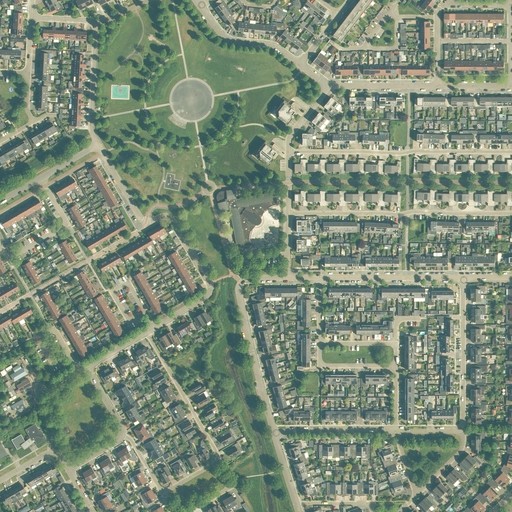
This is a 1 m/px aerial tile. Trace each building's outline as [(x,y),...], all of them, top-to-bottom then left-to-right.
[(13,6),(13,10),(21,10),(21,6),(18,6),(17,3),(24,0),(23,0),(13,0),(14,2),(12,3),(13,6)] [(86,7),(82,0),(78,0),(73,0),(72,1),(76,8),(79,7),(80,10),(86,7)] [(215,8),(218,13),(227,6),(224,1),(222,0),(218,0),(215,3),(217,6),(215,8)] [(355,7),(351,12),(359,18),(368,6),(360,0),(359,0),(357,4),(354,5),(355,7)] [(302,8),(306,11),(311,4),(307,1),(306,2),(304,1),(299,4),(302,7),(302,8)] [(57,2),(48,6),(51,12),(56,9),(58,12),(63,9),(60,4),(58,5),(57,2)] [(431,8),(424,2),(422,5),(419,3),(416,7),(422,12),(424,9),(427,12),(431,8)] [(306,11),(310,15),(316,8),(311,4),(306,11)] [(218,13),(221,17),(230,10),(227,6),(218,13)] [(274,8),(284,17),(286,14),(276,6),(274,8)] [(310,15),(315,18),(320,11),(316,8),(310,15)] [(14,15),(14,18),(22,19),(23,13),(18,13),(19,10),(11,10),(10,15),(14,15)] [(221,17),(224,21),(234,14),(236,13),(234,11),(232,13),(230,10),(221,17)] [(326,20),(322,17),(324,14),(320,11),(315,18),(313,20),(317,23),(319,22),(322,24),(326,20)] [(345,19),(342,24),(350,30),(359,18),(351,12),(347,17),(345,17),(345,19)] [(229,25),(232,29),(235,23),(234,21),(235,20),(231,16),(234,14),(224,21),(228,26),(229,25)] [(276,33),(278,34),(281,27),(282,24),(277,23),(271,22),(271,26),(270,34),(275,35),(276,33)] [(237,31),(243,32),(244,23),(238,23),(238,24),(235,23),(232,29),(238,30),(237,31)] [(350,30),(342,24),(338,29),(336,29),(336,31),(332,36),(340,42),(350,30)] [(280,37),(284,40),(289,33),(285,30),(281,27),(278,34),(281,35),(280,37)] [(22,30),(10,29),(10,37),(15,37),(15,38),(17,38),(17,35),(21,35),(22,30)] [(42,39),(48,39),(48,30),(43,30),(43,34),(40,34),(39,41),(42,41),(42,39)] [(81,32),(80,41),(86,41),(85,44),(89,44),(89,37),(86,37),(86,32),(81,32)] [(284,40),(288,43),(294,37),(289,33),(284,40)] [(288,43),(293,47),(298,40),(294,37),(288,43)] [(298,40),(293,47),(297,50),(299,47),(302,50),(307,44),(299,38),(298,40)] [(15,51),(15,60),(20,60),(20,57),(24,57),(24,50),(20,50),(20,51),(15,51)] [(37,57),(37,58),(49,59),(49,53),(51,54),(52,50),(41,50),(40,57),(37,57)] [(74,55),(74,60),(83,61),(83,55),(79,55),(79,52),(72,52),(72,55),(74,55)] [(317,65),(323,58),(324,56),(320,53),(318,55),(313,62),(317,65)] [(321,69),(327,61),(328,59),(324,56),(323,58),(317,65),(321,69)] [(327,70),(331,73),(334,63),(331,61),(329,63),(327,61),(321,69),(326,72),(327,70)] [(337,63),(334,63),(331,73),(335,73),(335,75),(341,75),(341,66),(337,66),(337,63)] [(390,63),(390,75),(396,75),(396,73),(399,73),(399,63),(390,63)] [(407,63),(399,63),(399,73),(402,73),(402,75),(407,75),(407,66),(407,63)] [(357,73),(360,73),(360,66),(351,66),(351,75),(357,75),(357,73)] [(363,75),(368,75),(368,66),(360,66),(360,73),(363,73),(363,75)] [(43,80),(43,83),(50,84),(50,81),(51,81),(51,75),(48,75),(39,75),(39,80),(43,80)] [(68,90),(70,90),(77,91),(77,88),(81,88),(82,82),(73,82),(69,81),(68,90)] [(39,86),(39,92),(47,92),(48,87),(51,87),(51,84),(50,84),(43,83),(43,86),(39,86)] [(72,93),(72,99),(81,99),(81,94),(77,93),(77,91),(70,90),(70,93),(72,93)] [(330,98),(327,102),(335,109),(338,104),(340,106),(342,104),(342,98),(339,98),(336,102),(330,98)] [(355,106),(355,98),(349,98),(349,102),(346,102),(346,108),(349,108),(349,109),(355,109),(355,106)] [(371,98),(365,98),(366,106),(371,106),(371,108),(374,108),(374,102),(371,102),(371,98)] [(379,106),(385,106),(385,98),(379,98),(379,102),(376,102),(376,108),(379,108),(379,106)] [(401,98),(396,98),(395,106),(399,106),(399,108),(404,108),(404,102),(401,102),(401,98)] [(414,107),(423,107),(423,98),(417,98),(417,100),(414,100),(414,107)] [(440,107),(449,107),(449,100),(446,100),(446,98),(440,98),(440,107)] [(449,107),(457,107),(457,98),(451,98),(451,100),(449,100),(449,107)] [(468,109),(477,109),(477,100),(474,100),(474,98),(468,98),(468,107),(468,109)] [(477,100),(477,109),(486,109),(486,107),(486,98),(480,98),(480,100),(477,100)] [(270,114),(276,119),(277,117),(287,125),(292,118),(290,117),(294,112),(289,107),(291,106),(288,104),(284,100),(276,110),(274,108),(270,114)] [(47,103),(38,102),(38,108),(38,111),(48,112),(48,109),(49,109),(49,103),(47,103)] [(335,109),(327,102),(323,107),(328,111),(326,113),(331,117),(335,113),(333,111),(335,109)] [(318,113),(315,117),(323,124),(326,119),(328,121),(330,118),(325,114),(324,117),(318,113)] [(323,124),(315,117),(311,122),(316,126),(314,128),(319,132),(321,130),(319,128),(323,124)] [(80,121),(71,120),(71,126),(69,126),(68,129),(75,129),(75,126),(79,126),(80,121)] [(53,124),(48,126),(52,134),(57,131),(58,133),(60,131),(57,126),(55,127),(53,124)] [(45,127),(43,128),(48,136),(52,134),(48,126),(46,128),(45,127)] [(42,130),(39,131),(44,139),(48,136),(43,128),(41,129),(42,130)] [(302,134),(302,140),(312,140),(312,139),(312,137),(316,135),(316,132),(311,128),(308,131),(308,134),(302,134)] [(417,142),(423,142),(423,133),(423,130),(418,130),(417,133),(414,132),(414,139),(417,140),(417,142)] [(39,131),(35,134),(39,142),(44,139),(39,131)] [(368,144),(368,135),(368,131),(365,131),(365,132),(359,131),(359,139),(362,139),(362,143),(368,144)] [(468,131),(468,143),(474,143),(474,141),(477,141),(477,134),(477,131),(468,131)] [(388,140),(388,133),(385,133),(379,132),(379,135),(378,144),(384,145),(385,140),(388,140)] [(349,133),(349,143),(355,143),(355,139),(358,139),(358,133),(349,133)] [(39,142),(35,134),(30,137),(28,139),(33,147),(35,146),(35,144),(39,142)] [(445,141),(448,141),(449,134),(440,134),(439,143),(445,143),(445,141)] [(452,143),(457,143),(457,134),(449,134),(448,141),(452,141),(452,143)] [(486,134),(477,134),(477,141),(480,141),(480,143),(486,143),(486,134)] [(332,143),(338,143),(338,135),(329,135),(329,141),(332,141),(332,143)] [(23,141),(19,143),(23,151),(28,148),(29,150),(31,148),(26,139),(24,141),(23,141)] [(251,155),(257,160),(258,158),(268,166),(273,159),(272,158),(276,152),(270,148),(272,146),(265,141),(257,151),(256,149),(251,155)] [(19,143),(14,146),(19,154),(23,151),(19,143)] [(14,146),(10,149),(14,156),(19,154),(14,146)] [(10,149),(6,151),(10,159),(14,156),(10,149)] [(6,151),(1,154),(5,161),(10,159),(6,151)] [(417,171),(423,171),(424,164),(418,163),(418,159),(414,159),(413,174),(417,174),(417,171)] [(300,175),(304,175),(304,160),(300,160),(300,164),(294,164),(294,172),(300,172),(300,175)] [(307,172),(313,172),(313,164),(307,164),(307,160),(304,160),(304,175),(307,175),(307,172)] [(319,175),(323,175),(323,160),(320,160),(320,164),(313,164),(313,172),(319,172),(319,175)] [(326,172),(333,172),(333,164),(326,164),(326,160),(323,160),(323,175),(326,175),(326,172)] [(339,175),(342,175),(342,160),(339,160),(339,164),(333,164),(333,172),(339,172),(339,175)] [(346,172),(352,172),(352,164),(346,164),(346,160),(342,160),(342,175),(346,175),(346,172)] [(358,175),(361,175),(362,160),(358,160),(358,164),(352,164),(352,172),(358,172),(358,175)] [(365,172),(371,172),(372,165),(365,164),(366,160),(362,160),(361,175),(365,175),(365,172)] [(429,174),(433,175),(434,160),(430,160),(430,164),(424,164),(423,171),(429,171),(429,174)] [(437,172),(443,172),(443,164),(437,164),(437,160),(434,160),(433,175),(437,175),(437,172)] [(449,175),(453,175),(453,160),(449,160),(449,164),(443,164),(443,172),(449,172),(449,175)] [(456,172),(462,172),(462,164),(456,164),(456,160),(453,160),(453,175),(456,175),(456,172)] [(469,175),(472,175),(472,160),(469,160),(469,164),(462,164),(462,172),(469,172),(469,175)] [(475,172),(482,172),(482,164),(475,164),(475,160),(472,160),(472,175),(475,175),(475,172)] [(488,175),(491,175),(491,160),(488,160),(488,164),(482,164),(482,172),(488,172),(488,175)] [(495,172),(501,172),(501,164),(495,164),(495,160),(491,160),(491,175),(495,175),(495,172)] [(507,175),(510,175),(510,160),(507,160),(507,164),(501,164),(501,172),(507,172),(507,175)] [(377,176),(381,176),(381,161),(378,161),(378,165),(372,165),(371,172),(377,173),(377,176)] [(384,173),(390,173),(391,166),(385,165),(385,161),(381,161),(381,176),(384,176),(384,173)] [(391,166),(390,173),(396,174),(396,177),(400,177),(401,162),(397,162),(397,166),(391,166)] [(87,167),(88,170),(90,173),(86,175),(87,177),(98,171),(96,166),(94,167),(92,164),(87,167)] [(92,177),(94,180),(101,175),(98,171),(87,177),(88,179),(92,177)] [(92,184),(93,186),(104,180),(101,175),(94,180),(95,182),(92,184)] [(73,179),(68,182),(76,195),(77,196),(79,195),(77,191),(77,192),(75,188),(78,186),(73,179)] [(97,186),(99,189),(107,185),(104,180),(93,186),(94,188),(97,186)] [(68,182),(64,184),(68,192),(71,190),(73,194),(75,196),(76,195),(68,182)] [(64,184),(59,187),(66,198),(68,197),(66,193),(68,192),(64,184)] [(97,194),(98,196),(109,189),(107,185),(99,189),(101,192),(97,194)] [(66,198),(59,187),(54,190),(59,197),(62,196),(64,199),(66,198)] [(103,196),(104,198),(112,194),(109,189),(98,196),(99,198),(103,196)] [(417,200),(423,200),(424,193),(418,192),(418,189),(414,189),(413,204),(417,204),(417,200)] [(250,247),(249,246),(250,246),(251,245),(251,244),(252,243),(251,243),(251,242),(251,241),(250,241),(249,241),(249,239),(249,238),(249,236),(249,234),(249,233),(250,231),(250,230),(251,228),(252,227),(252,226),(253,224),(254,225),(255,225),(256,225),(257,225),(258,225),(259,224),(260,224),(260,223),(261,222),(261,221),(261,220),(261,219),(261,218),(260,218),(260,217),(259,216),(260,215),(261,214),(262,213),(263,211),(264,210),(266,209),(267,209),(268,208),(269,207),(271,206),(272,206),(276,205),(276,196),(272,197),(271,193),(236,200),(235,190),(225,191),(225,192),(224,191),(223,191),(222,191),(221,191),(220,192),(219,192),(218,193),(217,194),(217,195),(216,196),(216,197),(216,198),(216,199),(216,200),(217,201),(218,202),(218,203),(217,203),(220,212),(221,212),(220,212),(229,209),(236,244),(240,244),(241,248),(250,247)] [(429,205),(433,205),(434,190),(430,190),(430,193),(424,193),(423,200),(430,200),(429,205)] [(436,201),(443,201),(443,194),(437,193),(437,190),(434,190),(433,205),(436,205),(436,201)] [(300,206),(304,206),(304,191),(300,191),(300,194),(294,194),(294,202),(300,202),(300,206)] [(307,202),(313,202),(313,194),(307,194),(307,191),(304,191),(304,206),(307,206),(307,202)] [(320,206),(323,206),(323,191),(319,191),(319,194),(313,194),(313,202),(320,202),(320,206)] [(326,202),(333,202),(333,194),(326,194),(326,191),(323,191),(323,206),(326,206),(326,202)] [(339,206),(342,206),(342,191),(339,191),(339,194),(333,194),(333,202),(339,202),(339,206)] [(346,202),(352,202),(352,194),(346,194),(346,191),(342,191),(342,206),(346,206),(346,202)] [(358,206),(361,206),(361,191),(358,191),(358,194),(352,194),(352,202),(358,202),(358,206)] [(365,202),(371,202),(371,194),(365,194),(365,191),(361,191),(361,206),(365,206),(365,202)] [(377,206),(380,206),(381,191),(377,191),(377,194),(371,194),(371,202),(377,202),(377,206)] [(384,202),(390,202),(391,195),(385,194),(385,191),(381,191),(380,206),(384,206),(384,202)] [(449,206),(452,206),(453,191),(449,191),(449,194),(443,194),(443,201),(449,201),(449,206)] [(456,202),(462,202),(462,194),(456,194),(456,191),(453,191),(452,206),(456,206),(456,202)] [(469,206),(472,206),(472,191),(469,191),(469,194),(462,194),(462,202),(469,202),(469,206)] [(475,202),(482,202),(482,194),(475,194),(475,191),(472,191),(472,206),(475,206),(475,202)] [(488,206),(491,206),(491,191),(488,191),(488,194),(482,194),(482,202),(488,202),(488,206)] [(495,202),(501,202),(501,194),(495,194),(495,191),(491,191),(491,206),(495,206),(495,202)] [(507,206),(510,206),(510,191),(507,191),(507,194),(501,194),(501,202),(507,202),(507,206)] [(391,195),(390,202),(396,202),(396,207),(400,207),(401,192),(397,192),(397,195),(391,195)] [(102,203),(104,205),(115,199),(112,194),(104,198),(106,201),(102,203)] [(38,199),(33,202),(40,213),(42,212),(40,208),(43,207),(38,199)] [(115,199),(104,205),(105,207),(108,205),(110,208),(118,203),(115,199)] [(33,202),(29,205),(33,212),(36,211),(38,214),(40,213),(33,202)] [(29,205),(24,207),(31,219),(33,217),(30,214),(33,212),(29,205)] [(67,210),(70,215),(77,210),(75,205),(67,210)] [(24,207),(19,210),(24,218),(26,216),(29,220),(31,219),(24,207)] [(19,210),(15,213),(21,224),(23,223),(21,219),(24,218),(19,210)] [(70,215),(73,219),(80,215),(77,210),(70,215)] [(15,213),(10,216),(14,223),(17,222),(19,225),(21,224),(15,213)] [(73,219),(75,224),(83,219),(80,215),(73,219)] [(10,216),(5,218),(12,229),(14,228),(12,225),(14,223),(10,216)] [(12,229),(5,218),(1,221),(5,229),(8,227),(10,231),(12,229)] [(116,219),(115,219),(122,230),(127,227),(122,220),(119,221),(117,218),(116,219)] [(83,219),(75,224),(78,229),(86,224),(83,219)] [(115,224),(113,225),(117,233),(122,230),(115,219),(113,220),(115,224)] [(436,231),(437,222),(431,221),(431,223),(428,223),(428,234),(436,234),(436,231)] [(323,232),(328,232),(328,222),(323,222),(323,227),(320,227),(319,234),(323,234),(323,232)] [(350,222),(350,232),(356,232),(356,234),(359,234),(359,223),(356,223),(356,222),(350,222)] [(454,222),(453,232),(459,233),(459,234),(462,234),(462,228),(459,228),(459,223),(454,222)] [(473,232),(472,232),(472,222),(467,222),(467,227),(464,227),(464,234),(466,234),(466,235),(473,235),(473,232)] [(498,234),(498,224),(495,224),(495,222),(489,222),(489,232),(495,232),(495,234),(498,234)] [(108,223),(106,225),(113,236),(117,233),(113,225),(110,227),(108,223)] [(364,232),(369,233),(370,223),(364,223),(364,227),(361,227),(361,234),(364,234),(364,232)] [(392,224),(392,234),(397,234),(397,236),(400,236),(401,229),(398,229),(398,224),(392,224)] [(106,229),(103,231),(108,238),(113,236),(106,225),(104,226),(106,229)] [(162,225),(157,228),(163,239),(165,238),(165,237),(163,234),(166,233),(162,225)] [(296,226),(296,232),(301,232),(303,232),(303,235),(311,235),(311,230),(310,230),(310,226),(306,226),(296,226)] [(157,228),(152,231),(156,238),(159,237),(161,240),(163,239),(157,228)] [(99,229),(97,230),(103,241),(108,238),(103,231),(101,232),(99,229)] [(97,235),(94,236),(99,244),(103,241),(97,230),(95,231),(97,235)] [(148,235),(154,244),(156,243),(154,240),(156,238),(152,231),(147,233),(148,235)] [(89,234),(87,235),(94,247),(99,244),(94,236),(91,238),(89,234)] [(94,247),(87,235),(85,237),(87,240),(85,242),(86,244),(89,249),(94,247)] [(148,235),(144,238),(150,249),(152,248),(150,244),(153,243),(154,244),(148,235)] [(296,240),(296,246),(311,246),(311,245),(310,245),(310,240),(311,240),(311,237),(303,237),(303,240),(296,240)] [(144,238),(139,241),(144,248),(146,247),(148,250),(150,249),(144,238)] [(58,245),(61,250),(69,245),(66,240),(58,245)] [(139,241),(135,243),(141,255),(143,253),(141,250),(144,248),(139,241)] [(135,243),(130,246),(134,254),(137,252),(139,256),(141,255),(135,243)] [(61,250),(64,254),(71,250),(69,245),(61,250)] [(130,246),(125,249),(132,260),(134,259),(132,255),(134,254),(130,246)] [(311,246),(296,246),(296,251),(303,251),(303,254),(309,255),(309,249),(306,248),(306,246),(311,246)] [(132,260),(125,249),(120,252),(125,259),(128,258),(130,261),(132,260)] [(64,254),(66,259),(74,254),(71,250),(64,254)] [(166,261),(168,263),(179,256),(176,251),(168,256),(170,259),(166,261)] [(448,257),(442,257),(442,266),(448,266),(448,261),(451,261),(451,251),(448,251),(448,257)] [(420,266),(420,257),(420,253),(411,253),(411,256),(410,257),(410,261),(411,262),(411,264),(414,264),(414,266),(420,266)] [(74,254),(66,259),(69,264),(77,259),(74,254)] [(117,254),(112,257),(117,264),(121,261),(117,254)] [(352,255),(352,258),(352,266),(357,266),(357,262),(360,262),(360,254),(357,254),(357,255),(352,255)] [(392,258),(392,266),(398,266),(398,262),(401,262),(401,254),(398,254),(398,258),(392,258)] [(365,266),(371,266),(371,258),(371,255),(365,255),(365,256),(362,256),(362,262),(365,262),(365,266)] [(455,266),(461,266),(461,257),(456,257),(456,255),(452,255),(452,261),(455,261),(455,266)] [(489,257),(489,266),(495,266),(495,261),(498,261),(498,259),(498,255),(495,255),(495,257),(489,257)] [(181,261),(179,256),(168,263),(169,265),(172,263),(174,265),(181,261)] [(311,256),(303,256),(303,259),(300,259),(300,265),(305,265),(305,266),(309,266),(309,265),(311,265),(311,256)] [(321,262),(324,262),(324,266),(330,266),(330,258),(330,256),(324,256),(321,256),(321,262)] [(112,257),(108,259),(112,267),(117,264),(112,257)] [(108,259),(103,262),(107,270),(112,267),(108,259)] [(22,266),(25,271),(32,266),(30,261),(27,263),(22,266)] [(172,270),(173,272),(184,266),(181,261),(174,265),(175,268),(172,270)] [(107,270),(103,262),(98,265),(102,272),(107,270)] [(25,271),(27,275),(35,271),(32,266),(25,271)] [(178,272),(179,275),(187,270),(184,266),(173,272),(174,274),(178,272)] [(177,279),(178,281),(189,275),(187,270),(179,275),(181,277),(177,279)] [(27,275),(30,280),(38,276),(35,271),(27,275)] [(76,275),(79,280),(86,275),(83,271),(76,275)] [(133,276),(136,281),(147,274),(146,272),(143,274),(141,272),(133,276)] [(136,281),(139,286),(147,281),(145,278),(148,276),(147,274),(136,281)] [(79,280),(81,284),(89,280),(86,275),(79,280)] [(183,281),(185,284),(192,280),(189,275),(178,281),(180,283),(183,281)] [(38,276),(30,280),(33,285),(41,280),(38,276)] [(81,284),(84,289),(92,285),(89,280),(81,284)] [(183,289),(184,291),(195,284),(192,280),(185,284),(186,287),(183,289)] [(139,286),(142,290),(153,284),(152,282),(148,284),(147,281),(139,286)] [(15,282),(10,285),(14,293),(19,290),(15,282)] [(142,290),(144,295),(152,290),(150,288),(154,286),(153,284),(142,290)] [(198,289),(195,284),(184,291),(185,293),(188,291),(190,293),(193,292),(195,290),(198,289)] [(10,285),(5,288),(10,296),(14,293),(10,285)] [(84,289),(87,294),(94,289),(92,285),(84,289)] [(471,289),(471,295),(481,295),(481,292),(485,292),(485,286),(477,286),(477,289),(471,289)] [(252,301),(258,300),(264,299),(264,297),(264,289),(264,287),(259,287),(259,295),(251,297),(252,301)] [(297,287),(296,289),(297,289),(297,298),(296,298),(297,300),(301,300),(309,300),(311,300),(311,295),(302,295),(302,287),(297,287)] [(5,288),(1,291),(5,298),(10,296),(5,288)] [(94,289),(87,294),(90,299),(97,294),(94,289)] [(330,298),(334,298),(334,289),(328,289),(328,294),(325,294),(325,300),(330,300),(330,298)] [(366,289),(366,298),(371,298),(371,300),(375,300),(375,294),(372,294),(372,289),(366,289)] [(387,300),(387,298),(387,289),(381,289),(381,294),(378,294),(378,300),(387,300)] [(424,303),(428,303),(428,298),(428,294),(424,294),(424,289),(419,289),(419,298),(424,298),(424,303)] [(144,295),(147,300),(158,293),(157,291),(154,293),(152,290),(144,295)] [(428,298),(428,303),(428,305),(433,305),(433,300),(436,300),(436,291),(431,291),(431,298),(428,298)] [(453,291),(447,291),(447,300),(453,300),(453,304),(456,304),(456,298),(453,298),(453,291)] [(40,296),(42,301),(50,297),(47,292),(40,296)] [(147,300),(150,304),(157,300),(156,297),(159,295),(158,293),(147,300)] [(93,306),(104,300),(101,295),(94,299),(96,302),(89,306),(91,307),(93,306)] [(481,295),(471,295),(471,301),(477,301),(477,304),(483,304),(486,304),(486,300),(485,299),(483,298),(481,298),(481,295)] [(42,301),(45,306),(53,301),(50,297),(42,301)] [(253,310),(254,310),(263,308),(262,308),(261,303),(261,302),(264,302),(264,299),(258,300),(259,303),(252,304),(253,310)] [(98,306),(99,309),(107,304),(104,300),(93,306),(94,308),(98,306)] [(150,304),(153,309),(164,302),(162,300),(159,302),(157,300),(150,304)] [(45,306),(48,310),(55,306),(53,301),(45,306)] [(164,302),(153,309),(155,314),(163,309),(161,306),(165,304),(164,302)] [(99,309),(101,311),(98,313),(99,315),(110,309),(107,304),(99,309)] [(28,306),(23,308),(28,316),(33,313),(28,306)] [(48,310),(50,315),(58,311),(55,306),(48,310)] [(471,309),(471,315),(481,315),(481,311),(484,311),(484,309),(486,309),(486,306),(477,306),(477,309),(471,309)] [(23,308),(19,311),(23,319),(28,316),(23,308)] [(103,315),(105,318),(112,314),(110,309),(99,315),(100,317),(103,315)] [(19,311),(14,314),(18,321),(23,319),(19,311)] [(58,311),(50,315),(53,320),(61,315),(58,311)] [(205,312),(199,315),(204,324),(210,321),(211,322),(213,321),(209,314),(207,316),(205,312)] [(8,314),(4,317),(8,325),(12,322),(13,322),(9,317),(10,316),(8,314)] [(14,314),(10,316),(9,317),(13,322),(12,322),(14,324),(18,321),(14,314)] [(106,321),(103,323),(104,325),(115,318),(112,314),(105,318),(106,321)] [(62,324),(73,318),(72,316),(68,318),(67,315),(59,319),(62,324)] [(204,324),(199,315),(194,318),(196,322),(194,323),(198,331),(202,329),(200,326),(204,324)] [(481,315),(471,315),(471,321),(477,321),(477,324),(484,324),(484,315),(481,315)] [(437,317),(437,320),(439,320),(439,322),(444,322),(444,325),(453,325),(453,320),(451,320),(446,320),(446,317),(437,317)] [(62,324),(65,329),(72,324),(71,322),(74,320),(73,318),(62,324)] [(109,325),(110,327),(118,323),(115,318),(104,325),(101,326),(103,328),(109,325)] [(264,324),(264,327),(272,326),(271,326),(270,323),(266,324),(266,323),(265,324),(264,319),(265,319),(265,318),(256,320),(255,320),(257,326),(264,324)] [(310,321),(309,321),(302,321),(302,326),(301,326),(301,327),(297,327),(297,330),(303,330),(303,327),(310,327),(310,321)] [(334,335),(333,334),(333,325),(333,322),(328,322),(328,321),(325,321),(325,333),(328,333),(328,335),(334,335)] [(344,334),(344,335),(350,335),(350,328),(353,328),(353,321),(350,321),(350,325),(349,325),(349,326),(344,326),(344,334)] [(356,321),(353,321),(353,328),(356,328),(356,335),(361,335),(361,334),(361,326),(356,326),(356,325),(356,321)] [(383,321),(383,325),(383,334),(383,335),(388,335),(388,328),(392,328),(392,321),(383,321)] [(188,322),(182,325),(187,333),(192,330),(193,331),(196,329),(193,323),(190,325),(188,322)] [(110,327),(112,330),(108,332),(110,334),(121,328),(118,323),(110,327)] [(65,329),(67,334),(78,327),(77,325),(74,327),(72,324),(65,329)] [(175,334),(176,334),(179,340),(182,339),(181,337),(187,333),(182,325),(176,328),(178,332),(175,334)] [(471,329),(471,335),(481,335),(481,329),(484,329),(484,325),(475,325),(475,329),(471,329)] [(67,334),(70,338),(78,334),(76,331),(80,329),(82,328),(81,326),(79,327),(78,327),(67,334)] [(259,337),(260,337),(269,335),(271,334),(270,329),(272,329),(272,326),(264,327),(265,330),(258,332),(259,337)] [(121,328),(110,334),(111,336),(114,334),(116,337),(123,332),(121,328)] [(297,334),(297,340),(298,340),(301,340),(309,340),(310,340),(310,334),(303,334),(303,331),(297,331),(297,334)] [(170,332),(165,335),(170,344),(173,343),(175,346),(181,343),(179,340),(176,334),(173,336),(170,332)] [(404,336),(404,342),(416,342),(416,336),(416,333),(409,333),(409,336),(404,336)] [(70,338),(73,343),(84,336),(83,334),(79,336),(78,334),(70,338)] [(170,344),(165,335),(159,338),(162,342),(159,344),(164,352),(167,350),(165,347),(170,344)] [(482,344),(482,341),(483,341),(483,335),(481,335),(471,335),(471,341),(475,341),(475,344),(482,344)] [(73,343),(76,348),(83,343),(82,340),(85,338),(84,336),(73,343)] [(76,348),(78,352),(89,346),(88,344),(85,346),(83,343),(76,348)] [(89,346),(78,352),(81,357),(84,355),(85,357),(93,353),(91,348),(93,346),(92,344),(89,346)] [(263,348),(263,347),(262,348),(263,353),(270,351),(271,354),(277,353),(276,350),(275,345),(271,346),(263,348)] [(471,348),(471,355),(481,355),(481,351),(486,351),(486,349),(488,349),(488,345),(479,345),(479,348),(471,348)] [(145,346),(140,349),(145,357),(147,356),(149,359),(151,358),(152,360),(155,358),(151,351),(148,352),(145,346)] [(435,355),(435,356),(442,356),(442,352),(449,352),(449,347),(440,347),(440,352),(435,352),(435,355)] [(145,357),(140,349),(135,352),(139,358),(136,360),(139,366),(145,362),(143,359),(145,357)] [(266,366),(267,366),(275,364),(275,363),(274,358),(275,358),(274,358),(278,357),(277,354),(271,356),(272,359),(265,360),(266,366)] [(481,355),(471,355),(471,361),(479,361),(479,364),(487,364),(487,358),(481,358),(481,355)] [(128,356),(123,359),(128,367),(130,366),(132,369),(137,366),(134,360),(132,362),(128,356)] [(435,359),(435,364),(439,364),(449,364),(449,359),(442,359),(442,356),(435,356),(435,359)] [(128,367),(123,359),(118,362),(121,368),(118,369),(122,376),(125,374),(124,373),(126,371),(125,369),(128,367)] [(309,361),(301,361),(302,361),(302,366),(301,366),(301,367),(297,367),(297,370),(303,370),(303,367),(310,367),(310,361),(309,361)] [(404,363),(404,369),(409,369),(409,372),(416,372),(416,369),(416,363),(413,363),(404,363)] [(10,374),(14,381),(28,373),(24,366),(21,368),(19,364),(12,368),(14,371),(10,374)] [(471,368),(471,375),(479,375),(479,371),(487,371),(487,365),(479,365),(479,368),(471,368)] [(110,367),(106,369),(111,378),(114,377),(115,378),(119,376),(115,369),(113,371),(110,367)] [(111,378),(106,369),(101,372),(104,376),(101,378),(105,384),(109,382),(108,380),(111,378)] [(153,380),(162,375),(159,369),(153,373),(151,370),(145,373),(148,378),(147,379),(150,382),(153,380)] [(278,380),(278,383),(285,381),(284,378),(280,379),(279,379),(278,374),(270,376),(269,376),(270,382),(278,380)] [(404,378),(404,384),(413,384),(413,381),(416,381),(416,374),(408,374),(408,378),(404,378)] [(162,375),(153,380),(155,383),(152,385),(153,387),(152,388),(154,390),(161,386),(159,384),(165,380),(162,375)] [(351,375),(351,384),(354,384),(354,386),(357,386),(360,386),(360,378),(356,378),(356,375),(351,375)] [(367,384),(370,384),(370,375),(365,375),(365,379),(361,379),(361,387),(367,387),(367,384)] [(386,375),(381,375),(381,384),(384,384),(384,387),(390,387),(390,379),(386,379),(386,375)] [(479,375),(471,375),(471,381),(479,381),(479,384),(486,384),(486,378),(479,378),(479,375)] [(17,385),(20,391),(31,384),(28,378),(17,385)] [(274,393),(275,393),(283,390),(282,390),(281,385),(282,385),(287,383),(287,380),(285,381),(278,383),(279,386),(272,388),(274,393)] [(189,387),(193,393),(195,391),(196,394),(205,389),(202,384),(200,385),(198,382),(189,387)] [(119,394),(121,398),(133,392),(131,389),(128,390),(126,386),(114,392),(116,395),(119,394)] [(161,394),(163,397),(172,392),(169,386),(163,390),(161,387),(155,391),(157,396),(161,394)] [(440,386),(440,394),(446,394),(446,391),(453,391),(453,386),(444,386),(441,386),(440,386)] [(471,395),(481,395),(484,395),(484,389),(486,389),(486,386),(480,386),(480,389),(471,389),(471,395)] [(196,400),(199,406),(208,401),(206,397),(208,396),(205,391),(198,395),(200,398),(196,400)] [(133,392),(121,398),(124,403),(122,405),(123,407),(134,401),(132,396),(134,395),(133,392)] [(172,392),(163,397),(165,401),(162,403),(165,408),(171,404),(170,401),(175,398),(172,392)] [(26,404),(23,398),(11,405),(15,411),(26,404)] [(290,405),(288,400),(286,401),(277,403),(276,403),(278,409),(285,407),(286,410),(292,408),(291,405),(290,405)] [(126,412),(129,417),(138,412),(136,409),(140,407),(137,401),(131,405),(132,408),(126,412)] [(167,408),(171,415),(182,409),(179,404),(175,407),(173,404),(167,408)] [(207,412),(203,414),(206,419),(208,418),(210,421),(215,417),(214,415),(212,412),(217,409),(214,404),(205,409),(207,412)] [(431,419),(436,419),(436,410),(433,410),(433,409),(432,409),(432,404),(431,404),(428,404),(428,412),(431,412),(431,419)] [(471,408),(471,415),(481,415),(481,411),(484,411),(484,409),(485,409),(485,405),(481,405),(477,405),(477,408),(471,408)] [(453,410),(447,410),(447,419),(453,419),(453,412),(456,412),(456,406),(453,406),(453,410)] [(292,408),(286,410),(278,412),(280,416),(288,414),(288,422),(293,422),(293,420),(293,411),(293,407),(292,408)] [(304,421),(310,421),(310,414),(314,414),(314,407),(304,407),(304,411),(304,420),(304,421)] [(370,420),(370,411),(367,411),(367,408),(361,408),(361,416),(365,416),(365,420),(370,420)] [(384,411),(381,411),(381,420),(386,420),(386,416),(389,416),(389,408),(384,408),(384,411)] [(182,409),(171,415),(175,421),(174,421),(175,424),(182,420),(181,417),(185,414),(182,409)] [(330,420),(330,411),(327,411),(327,409),(322,409),(322,416),(325,416),(325,420),(330,420)] [(351,409),(351,411),(351,420),(356,420),(356,416),(360,416),(360,409),(351,409)] [(138,412),(129,417),(132,423),(139,419),(140,421),(147,418),(143,413),(139,415),(138,412)] [(221,420),(223,418),(221,415),(216,418),(218,421),(211,425),(215,431),(224,425),(221,420)] [(481,415),(471,415),(471,421),(477,421),(477,424),(484,424),(484,419),(481,419),(481,415)] [(134,430),(137,435),(146,430),(143,425),(145,423),(144,420),(137,424),(139,427),(134,430)] [(176,425),(180,433),(192,427),(189,421),(183,425),(182,422),(176,425)] [(35,442),(37,445),(46,439),(40,430),(39,430),(35,423),(25,430),(30,438),(31,441),(34,440),(35,442)] [(192,427),(180,433),(185,441),(191,438),(190,435),(195,432),(192,427)] [(154,437),(151,433),(149,429),(146,430),(137,435),(141,441),(145,438),(147,441),(154,437)] [(219,439),(223,445),(233,439),(229,433),(231,432),(229,429),(223,433),(225,435),(219,439)] [(471,436),(471,442),(481,442),(481,438),(484,438),(484,436),(485,436),(485,433),(477,433),(477,436),(471,436)] [(11,440),(17,449),(26,444),(21,434),(11,440)] [(30,438),(20,445),(24,450),(35,442),(34,440),(31,441),(30,438)] [(147,446),(150,451),(161,445),(159,442),(157,443),(154,439),(143,445),(145,448),(147,446)] [(199,452),(200,454),(198,455),(200,459),(202,458),(204,460),(210,457),(206,450),(209,449),(203,439),(201,441),(200,445),(202,449),(199,452)] [(0,466),(1,466),(0,464),(0,459),(8,455),(2,444),(0,440),(0,466)] [(242,450),(238,442),(236,443),(231,446),(232,449),(227,452),(230,457),(239,452),(242,450)] [(289,449),(290,454),(300,451),(299,448),(302,447),(300,442),(295,444),(296,447),(289,449)] [(481,442),(471,442),(471,449),(477,449),(477,453),(486,453),(486,449),(484,449),(484,446),(481,446),(481,442)] [(383,456),(391,453),(390,450),(392,449),(390,444),(378,448),(379,452),(377,452),(379,457),(380,456),(383,456)] [(161,445),(150,451),(153,456),(150,458),(152,460),(163,454),(160,449),(163,448),(161,445)] [(327,458),(327,456),(327,447),(324,447),(324,445),(319,445),(319,458),(327,458)] [(331,447),(327,447),(327,456),(332,456),(332,458),(336,458),(336,445),(331,445),(331,447)] [(344,459),(344,456),(344,447),(341,447),(341,445),(336,445),(336,458),(339,458),(339,459),(344,459)] [(344,459),(344,458),(352,458),(352,445),(347,445),(347,447),(344,447),(344,456),(344,459)] [(357,445),(352,445),(352,458),(356,458),(356,456),(361,456),(361,447),(357,447),(357,445)] [(361,447),(361,456),(361,459),(366,459),(366,458),(369,458),(369,445),(364,445),(364,447),(361,447)] [(126,448),(121,450),(126,459),(129,458),(130,460),(134,461),(137,459),(133,451),(129,453),(126,448)] [(126,459),(121,450),(117,453),(120,458),(117,460),(121,466),(123,465),(122,462),(126,459)] [(299,457),(299,460),(305,458),(304,453),(301,454),(300,451),(290,454),(292,459),(299,457)] [(189,457),(185,460),(190,468),(196,465),(194,461),(196,459),(192,452),(187,455),(189,457)] [(391,453),(383,456),(380,456),(382,462),(382,461),(383,464),(396,460),(394,455),(392,456),(391,453)] [(469,454),(464,459),(472,466),(474,463),(477,466),(478,464),(479,465),(482,462),(476,457),(474,459),(469,454)] [(109,458),(104,460),(109,469),(114,467),(117,471),(119,470),(115,461),(112,463),(109,458)] [(294,465),(295,470),(305,467),(304,464),(307,463),(305,458),(299,460),(300,463),(294,465)] [(182,468),(184,466),(180,459),(175,462),(170,465),(172,468),(173,467),(178,475),(184,472),(182,468)] [(472,466),(464,459),(460,463),(465,468),(463,470),(468,475),(471,471),(469,469),(472,466)] [(109,469),(104,460),(99,463),(102,469),(100,470),(103,476),(104,478),(107,476),(106,474),(110,471),(109,469)] [(386,467),(388,472),(396,469),(395,466),(397,465),(396,460),(383,464),(384,468),(386,467)] [(505,463),(502,467),(510,472),(511,467),(511,461),(508,460),(507,463),(505,463)] [(47,466),(44,468),(49,476),(57,472),(54,466),(51,467),(50,466),(47,467),(47,466)] [(155,471),(158,476),(159,476),(163,484),(170,480),(167,476),(170,474),(166,466),(163,468),(163,469),(161,470),(160,468),(155,471)] [(295,470),(297,475),(306,472),(305,469),(308,468),(308,466),(305,467),(295,470)] [(501,474),(499,476),(507,484),(510,481),(509,481),(510,479),(506,475),(510,472),(502,467),(501,470),(499,472),(501,474)] [(43,470),(40,471),(45,479),(49,476),(44,468),(42,469),(43,470)] [(92,468),(87,470),(92,479),(94,483),(99,480),(99,481),(102,480),(97,472),(95,473),(92,468)] [(466,480),(468,478),(460,470),(458,472),(454,468),(450,473),(457,480),(460,478),(462,481),(464,478),(466,480)] [(387,477),(389,480),(401,476),(399,471),(398,472),(396,469),(388,472),(389,476),(387,477)] [(92,479),(87,470),(82,473),(85,479),(83,480),(86,486),(88,484),(87,482),(92,479)] [(37,472),(35,473),(40,482),(45,479),(40,471),(38,473),(37,472)] [(129,479),(132,483),(144,477),(141,472),(135,475),(134,472),(128,476),(130,478),(129,479)] [(305,478),(306,480),(312,479),(311,476),(310,476),(309,474),(307,474),(306,472),(297,475),(298,480),(305,478)] [(33,475),(31,477),(35,484),(40,482),(35,473),(33,474),(33,475)] [(457,480),(450,473),(446,477),(449,480),(447,483),(453,488),(455,486),(453,484),(457,480)] [(497,474),(490,480),(496,486),(498,483),(502,487),(504,486),(504,487),(507,484),(499,476),(497,474)] [(390,488),(402,485),(401,481),(403,481),(401,476),(389,480),(390,484),(392,483),(393,487),(390,488)] [(25,484),(26,486),(28,489),(29,491),(32,489),(31,487),(35,484),(31,477),(29,478),(28,477),(27,478),(26,479),(28,482),(25,484)] [(144,477),(132,483),(135,488),(136,488),(137,490),(143,487),(141,485),(146,481),(144,477)] [(300,486),(302,491),(314,486),(312,479),(306,480),(307,483),(300,486)] [(491,486),(487,490),(495,498),(498,496),(497,495),(498,494),(493,489),(496,486),(490,480),(487,483),(491,486)] [(335,494),(335,485),(330,485),(330,482),(326,482),(326,496),(331,496),(331,494),(335,494)] [(340,485),(335,485),(335,494),(338,494),(338,496),(343,496),(343,482),(340,482),(340,485)] [(347,482),(343,482),(343,496),(348,496),(348,494),(351,494),(352,485),(347,485),(347,482)] [(356,485),(352,485),(351,494),(355,494),(355,496),(360,496),(360,482),(356,482),(356,485)] [(362,482),(360,482),(360,496),(365,496),(365,494),(368,494),(368,485),(363,485),(363,482),(362,482)] [(373,485),(368,485),(368,494),(372,494),(372,496),(377,496),(377,482),(373,482),(373,485)] [(441,482),(436,487),(443,494),(446,492),(449,495),(453,491),(448,486),(446,488),(441,482)] [(20,486),(17,488),(22,495),(29,491),(28,489),(26,486),(24,487),(22,485),(21,485),(19,486),(20,486)] [(402,485),(390,488),(392,493),(393,493),(394,496),(406,492),(405,487),(403,488),(402,485)] [(53,489),(57,497),(65,492),(64,490),(64,488),(62,488),(61,489),(59,486),(53,489)] [(314,486),(302,491),(303,496),(310,493),(311,496),(317,494),(314,486)] [(443,494),(436,487),(431,491),(437,497),(435,499),(440,504),(444,500),(441,496),(443,494)] [(14,488),(12,490),(19,501),(23,498),(22,495),(17,488),(15,489),(14,488)] [(140,496),(143,500),(154,494),(151,489),(146,492),(144,490),(137,494),(138,497),(140,496)] [(10,492),(8,493),(12,501),(14,503),(19,501),(12,490),(10,491),(10,492)] [(481,492),(478,495),(484,500),(486,497),(490,501),(491,500),(492,501),(495,498),(487,490),(483,494),(481,492)] [(57,497),(60,502),(69,497),(67,494),(66,495),(65,492),(57,497)] [(98,501),(100,506),(109,501),(107,496),(109,494),(108,492),(102,495),(103,498),(98,501)] [(12,501),(8,493),(6,495),(5,494),(4,495),(3,496),(4,497),(1,499),(5,505),(12,501)] [(143,500),(141,501),(146,508),(153,504),(151,502),(156,499),(154,494),(143,500)] [(232,495),(227,498),(232,507),(234,510),(242,506),(238,500),(235,501),(232,495)] [(477,502),(475,504),(482,511),(483,511),(485,510),(485,509),(486,508),(481,503),(484,500),(478,495),(474,499),(477,502)] [(70,502),(69,499),(70,499),(69,497),(60,502),(58,503),(61,508),(63,506),(70,502)] [(426,497),(422,501),(429,508),(432,511),(438,505),(433,500),(431,502),(426,497)] [(232,507),(227,498),(222,501),(226,507),(223,509),(225,511),(228,511),(231,511),(229,508),(232,507)] [(109,508),(110,510),(116,507),(114,505),(115,504),(114,501),(111,503),(109,501),(100,506),(103,511),(109,508)] [(429,508),(422,501),(418,505),(423,510),(420,511),(428,511),(427,510),(429,508)] [(63,506),(65,511),(74,506),(73,504),(72,504),(70,502),(63,506)] [(469,506),(466,509),(469,511),(473,511),(474,511),(482,511),(475,504),(473,502),(469,506)]
